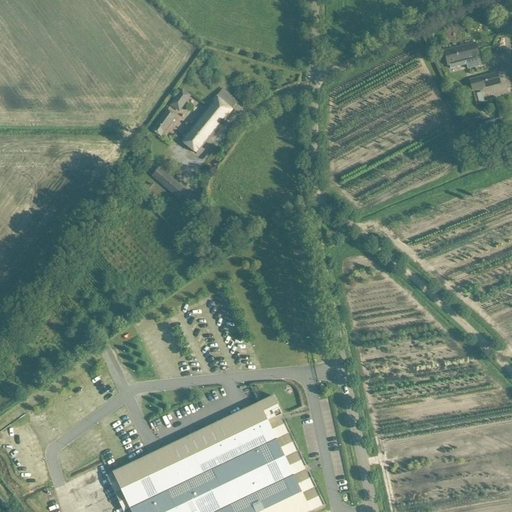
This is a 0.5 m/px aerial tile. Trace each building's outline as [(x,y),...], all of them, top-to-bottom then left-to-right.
[(481,66),(478,53),(475,44),(445,52),(448,65),(466,61),(468,69),(481,66)] [(488,87),(485,77),(470,81),(473,91),(488,87)] [(180,112),(191,96),(182,89),(170,105),(180,112)] [(223,89),(181,141),(197,154),(238,102),(223,89)] [(155,132),(161,136),(176,116),(168,110),(166,113),(167,114),(155,132)] [(193,195),(160,168),(152,177),(185,205),(193,195)] [(161,192),(151,183),(145,191),(155,200),(161,192)] [(325,511),(280,417),(284,415),(275,396),(109,475),(127,511),(325,511)]
